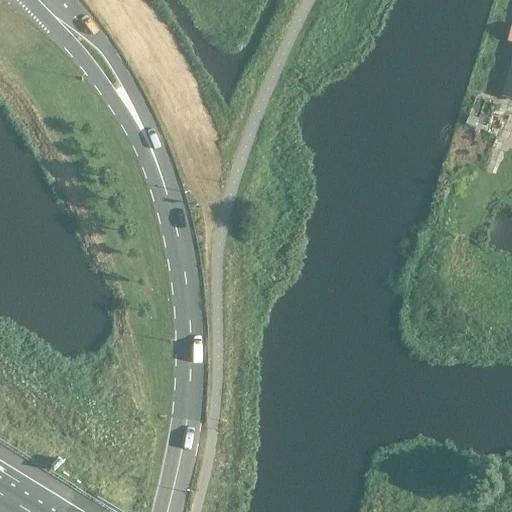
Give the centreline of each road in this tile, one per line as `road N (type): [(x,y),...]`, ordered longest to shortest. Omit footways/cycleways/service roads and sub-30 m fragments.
road 1 (secondary): [(148,144),(178,241),(189,329),(185,420),(167,511)]
road 2 (track): [(511,129),(465,228),(448,292),(454,327),(511,337)]
road 3 (secondary): [(31,0),(148,144)]
road 4 (secondary): [(148,144),(127,83),(66,0)]
